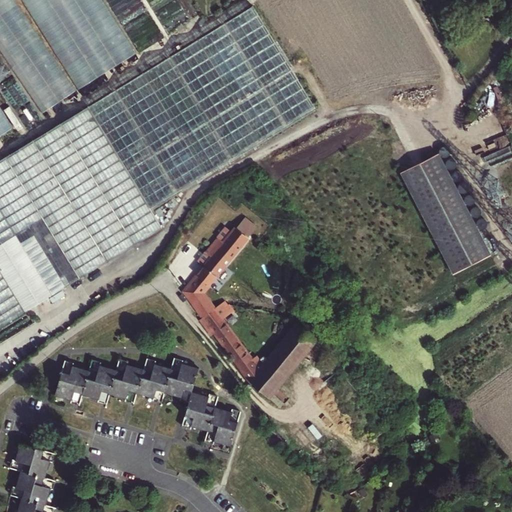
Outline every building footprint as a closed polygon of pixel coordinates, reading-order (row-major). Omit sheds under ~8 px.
[(0,0),(0,43),(46,111),(72,93),(79,88),(19,0),(0,0)] [(139,51),(107,0),(26,0),(82,87),(139,51)] [(153,206),(305,114),(318,106),(256,4),(0,160),(0,326),(165,226),(153,206)] [(0,103),(0,138),(15,129),(0,103)] [(442,151),(404,171),(457,272),(495,252),(442,151)] [(205,268),(186,292),(205,317),(216,309),(204,293),(249,238),(238,228),(235,232),(228,227),(199,263),(205,268)] [(216,309),(205,317),(202,319),(206,325),(209,323),(252,382),(261,370),(264,364),(257,356),(253,359),(216,309)] [(261,370),(252,382),(269,396),(315,340),(297,325),(261,370)] [(76,368),(68,366),(59,397),(76,402),(85,405),(87,397),(104,402),(112,404),(114,396),(130,401),(138,404),(141,395),(158,400),(165,403),(168,395),(185,400),(193,403),(193,405),(186,426),(194,428),(211,433),(208,442),(216,444),(232,449),(242,417),(233,414),(217,410),(219,402),(211,400),(195,395),(201,372),(185,367),(177,365),(174,373),(157,368),(150,366),(147,373),(130,367),(122,365),(120,373),(104,369),(95,366),(93,373),(76,368)] [(56,455),(25,446),(20,462),(17,470),(26,473),(20,489),(18,498),(26,500),(22,511),(56,511),(57,509),(49,507),(55,489),(57,481),(49,479),(53,463),(56,455)]
